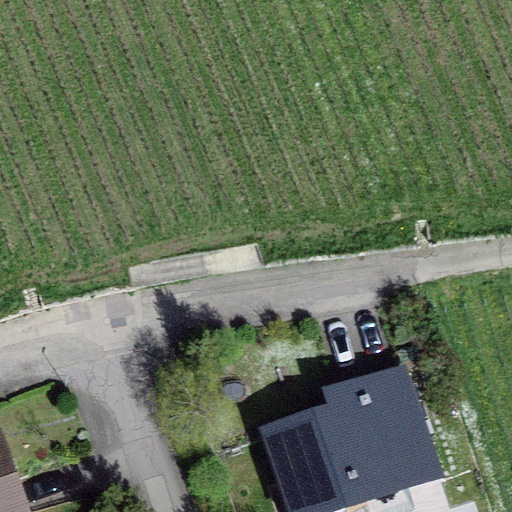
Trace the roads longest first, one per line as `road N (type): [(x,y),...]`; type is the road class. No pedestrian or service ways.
road 1 (residential): [(87,327),(511,259)]
road 2 (residential): [(87,327),(151,511)]
